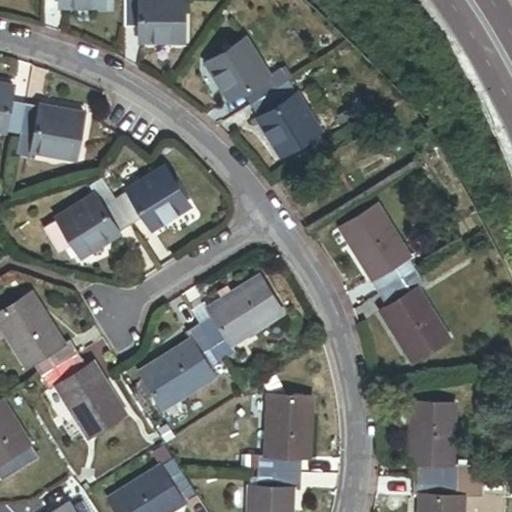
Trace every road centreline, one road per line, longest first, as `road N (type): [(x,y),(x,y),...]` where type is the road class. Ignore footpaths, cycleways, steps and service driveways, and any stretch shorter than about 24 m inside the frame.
road 1 (residential): [(0,44),(73,63),(168,109),(273,209)]
road 2 (residential): [(273,209),(343,332),(359,459),(346,511)]
road 3 (residential): [(273,209),(135,299)]
